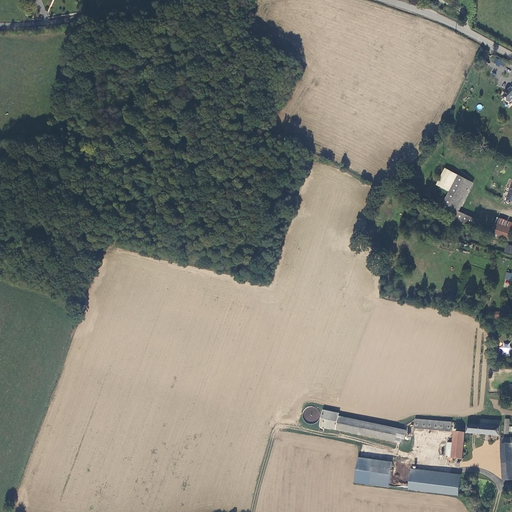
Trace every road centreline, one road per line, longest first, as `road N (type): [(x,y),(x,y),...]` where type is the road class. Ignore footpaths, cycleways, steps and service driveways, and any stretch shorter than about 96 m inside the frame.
road 1 (track): [(459,469),(343,436),(277,427),(252,511)]
road 2 (tertiary): [(0,26),(167,0)]
road 3 (tertiary): [(385,0),(511,56)]
